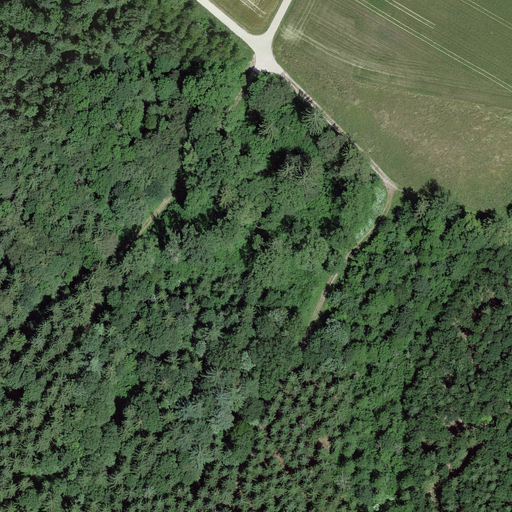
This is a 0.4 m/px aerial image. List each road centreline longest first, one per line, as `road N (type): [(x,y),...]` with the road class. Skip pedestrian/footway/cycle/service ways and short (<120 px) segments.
road 1 (track): [(261,49),(257,71),(188,174),(101,271),(25,511)]
road 2 (track): [(230,511),(227,502),(399,194)]
road 3 (track): [(261,49),(399,194),(511,232)]
